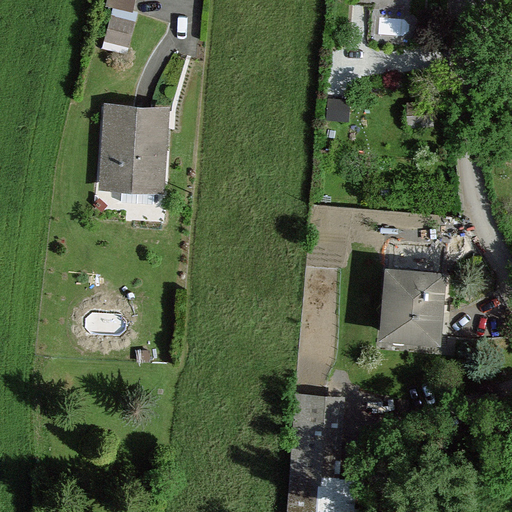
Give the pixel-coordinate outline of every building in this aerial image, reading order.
[(109,24),(107,44),(124,46),(126,26),(109,24)] [(413,105),(414,124),(433,124),(432,105),(413,105)] [(151,164),(153,109),(143,108),(109,106),(105,183),(122,185),(123,202),(155,204),(156,187),(161,187),(162,165),(151,164)] [(151,164),(162,165),(165,109),(153,109),(151,164)] [(317,149),(316,159),(330,161),(331,151),(317,149)] [(429,336),(432,302),(441,302),(443,275),(391,271),(385,332),(429,336)] [(326,511),(329,478),(292,477),(289,511),(326,511)] [(354,480),(329,478),(326,511),(355,511),(355,509),(352,509),(354,480)]
